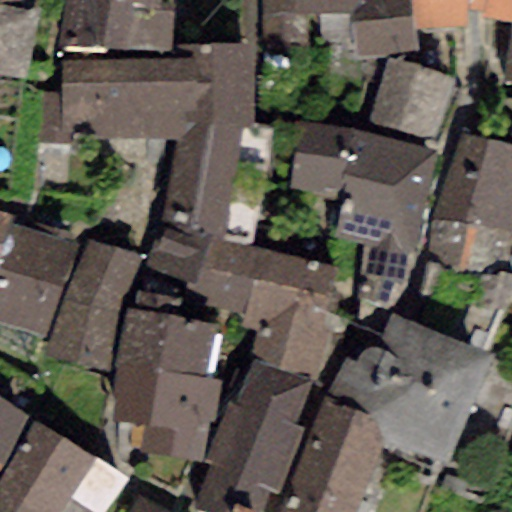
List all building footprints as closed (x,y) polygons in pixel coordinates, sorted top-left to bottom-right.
[(0,0),(0,85),(26,91),(41,0),(0,0)] [(63,0),(57,71),(61,71),(169,74),(170,58),(173,24),(162,24),(165,0),(63,0)] [(261,0),(261,21),(349,24),(361,12),(360,0),(261,0)] [(355,60),(415,71),(413,40),(467,41),(467,24),(484,26),(487,0),(360,0),(361,12),(349,24),(355,60)] [(511,0),(487,0),(484,26),(483,30),(510,38),(511,38),(511,0)] [(511,146),(511,38),(510,38),(499,90),(511,92),(511,122),(507,145),(511,146)] [(193,75),(194,141),(252,144),(252,135),(250,60),(170,58),(169,74),(193,75)] [(455,96),(387,69),(364,142),(430,165),(455,96)] [(33,148),(72,154),(72,141),(92,142),(94,149),(175,153),(194,141),(193,75),(169,74),(61,71),(61,97),(39,95),(33,148)] [(300,131),(291,197),(344,203),(336,249),(365,259),(357,283),(405,298),(437,167),(430,165),(364,142),(349,137),(300,131)] [(250,255),(271,140),(252,135),(252,144),(194,141),(175,153),(159,238),(192,248),(211,249),(224,249),(250,255)] [(511,158),(461,141),(432,224),(425,267),(500,291),(511,248),(511,158)] [(0,277),(16,234),(0,228),(0,277)] [(128,320),(142,268),(90,247),(82,262),(16,234),(0,277),(0,332),(47,351),(46,359),(111,379),(122,319),(128,320)] [(192,307),(211,249),(192,248),(159,238),(137,303),(179,316),(189,317),(192,307)] [(224,249),(211,249),(192,307),(246,324),(252,294),(258,296),(269,260),(250,255),(224,249)] [(347,289),(269,260),(258,296),(252,294),(246,324),(241,338),(257,343),(250,373),(311,399),(330,341),(347,289)] [(208,398),(216,345),(175,335),(179,316),(137,303),(133,324),(128,322),(116,379),(208,398)] [(345,369),(325,410),(374,435),(383,459),(447,487),(494,382),(391,330),(378,364),(372,364),(363,367),(356,371),(345,369)] [(311,399),(250,373),(235,418),(229,416),(205,473),(210,477),(196,511),(264,511),(267,505),(276,509),(303,445),(295,443),(311,399)] [(214,440),(220,400),(208,398),(116,379),(111,437),(143,444),(139,470),(200,481),(207,440),(214,440)] [(374,435),(325,410),(284,511),(361,511),(383,459),(374,435)] [(0,482),(28,432),(0,411),(0,482)] [(116,511),(126,498),(33,436),(3,487),(33,511),(116,511)] [(33,511),(3,487),(0,492),(0,511),(33,511)] [(150,511),(126,498),(116,511),(150,511)]
